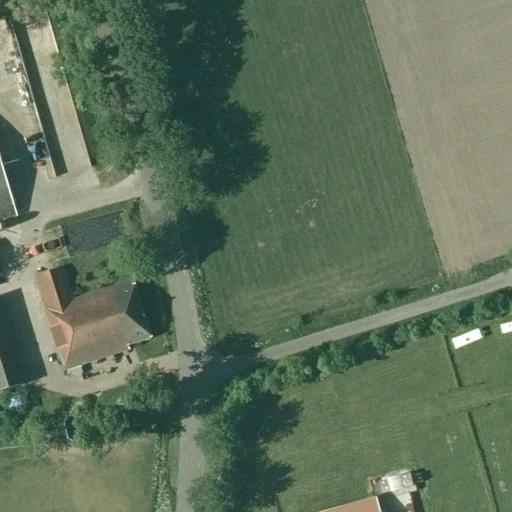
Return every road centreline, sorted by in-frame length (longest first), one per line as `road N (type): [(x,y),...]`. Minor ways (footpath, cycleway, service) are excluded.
road 1 (tertiary): [(191,373),(163,217),(100,0)]
road 2 (unclassified): [(191,373),(511,278)]
road 3 (tertiary): [(187,511),(191,373)]
